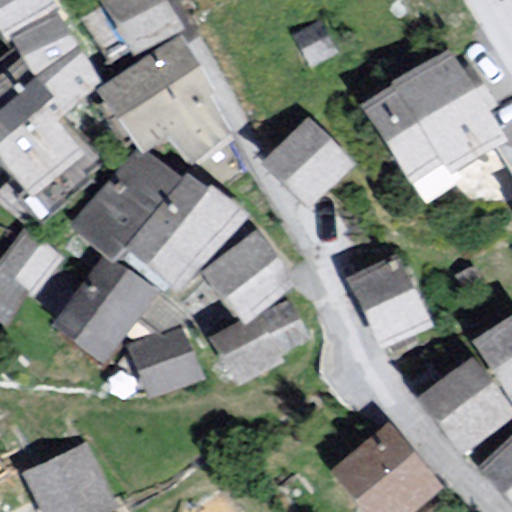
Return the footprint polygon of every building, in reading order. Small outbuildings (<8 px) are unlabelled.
[(33,0),(0,0),(0,35),(41,15),(33,0)] [(145,0),(110,0),(84,14),(107,59),(162,32),(145,0)] [(41,113),(84,87),(46,25),(4,51),(41,113)] [(182,35),(101,86),(139,148),(167,131),(184,159),(237,128),(182,35)] [(442,59),(348,116),(396,196),(491,139),(442,59)] [(0,196),(16,213),(72,157),(0,84),(0,196)] [(297,127),(247,175),(287,216),(337,168),(297,127)] [(181,176),(135,150),(71,222),(111,262),(181,176)] [(240,213),(186,171),(121,254),(174,296),(240,213)] [(58,258),(20,234),(0,264),(0,283),(29,302),(58,258)] [(241,241),(186,285),(225,333),(280,290),(241,241)] [(391,266),(340,285),(360,340),(411,322),(391,266)] [(92,267),(33,334),(78,374),(137,307),(92,267)] [(281,310),(203,355),(227,398),(306,353),(281,310)] [(511,331),(506,323),(462,352),(501,410),(511,402),(511,331)] [(174,336),(114,358),(130,402),(190,380),(174,336)] [(447,373),(404,406),(447,461),(490,428),(447,373)] [(372,437),(312,489),(332,511),(401,511),(422,494),(372,437)] [(511,511),(511,442),(470,480),(498,511),(511,511)] [(104,511),(76,455),(12,487),(25,511),(104,511)]
